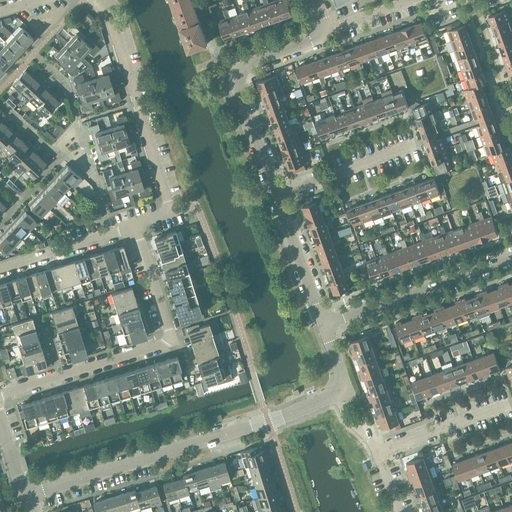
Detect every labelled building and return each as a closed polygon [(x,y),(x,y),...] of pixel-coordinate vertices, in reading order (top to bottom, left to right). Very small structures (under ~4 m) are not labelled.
[(179,22),(181,28),(189,25),(200,21),(198,15),(192,0),(191,0),(173,7),(179,22)] [(233,0),(222,0),(226,9),(236,6),(233,0)] [(257,7),(263,25),(273,22),(266,4),(269,3),(267,0),(265,0),(263,1),(264,5),(257,7)] [(266,4),(273,22),(282,18),(276,0),(269,3),(266,4)] [(277,0),(276,0),(282,18),(292,15),(287,0),(277,0)] [(245,12),(238,14),(244,32),(254,29),(247,11),(249,10),(248,6),(244,8),(245,12)] [(247,11),(254,29),(263,25),(257,7),(249,10),(247,11)] [(488,16),(492,26),(510,19),(506,9),(488,16)] [(229,13),(224,15),(226,19),(218,21),(224,39),(235,36),(228,18),(230,17),(229,13)] [(238,14),(230,17),(228,18),(235,36),(244,32),(238,14)] [(492,26),(495,35),(511,29),(511,25),(510,19),(492,26)] [(200,21),(189,25),(181,28),(189,49),(189,50),(190,50),(207,44),(207,43),(208,43),(208,42),(200,21)] [(422,22),(412,26),(417,41),(415,42),(416,46),(429,41),(422,22)] [(65,44),(73,51),(86,37),(73,24),(66,31),(72,36),(67,42),(65,44)] [(447,31),(451,40),(468,34),(465,24),(447,31)] [(412,26),(402,29),(409,48),(416,46),(415,42),(417,41),(412,26)] [(21,27),(14,35),(27,47),(34,39),(21,27)] [(402,29),(393,33),(398,48),(396,49),(397,53),(402,51),(409,48),(402,29)] [(511,29),(495,35),(499,45),(511,40),(511,29)] [(393,33),(383,36),(388,51),(396,49),(398,48),(393,33)] [(451,40),(454,50),(472,44),(468,34),(451,40)] [(14,35),(6,43),(19,55),(27,47),(14,35)] [(383,36),(373,40),(379,55),(377,56),(378,59),(382,58),(381,54),(388,51),(383,36)] [(79,59),(84,63),(87,61),(82,56),(87,51),(93,56),(99,49),(86,37),(73,51),(81,58),(79,59)] [(46,53),(60,65),(73,51),(65,44),(67,42),(62,38),(59,41),(64,45),(59,51),(53,46),(46,53)] [(373,40),(364,43),(369,58),(377,56),(379,55),(373,40)] [(511,40),(499,45),(503,55),(511,51),(511,40)] [(6,43),(0,50),(0,52),(12,63),(19,55),(6,43)] [(364,43),(354,47),(359,62),(357,63),(359,66),(360,66),(363,65),(362,61),(369,58),(364,43)] [(454,50),(457,60),(475,53),(472,44),(454,50)] [(344,50),(350,65),(351,70),(359,66),(357,63),(359,62),(354,47),(344,50)] [(340,69),(338,70),(339,73),(344,72),(342,68),(350,65),(344,50),(335,54),(340,69)] [(74,65),(79,59),(81,58),(73,51),(60,65),(72,76),(80,70),(74,65)] [(511,51),(503,55),(506,65),(511,62),(511,51)] [(0,52),(0,66),(5,71),(12,63),(0,52)] [(457,60),(461,69),(479,63),(475,53),(457,60)] [(325,57),(331,72),(338,70),(340,69),(335,54),(325,57)] [(403,58),(405,66),(412,64),(409,56),(403,58)] [(319,76),(320,80),(325,79),(323,75),(331,72),(325,57),(316,61),(321,76),(319,76)] [(312,79),(319,76),(321,76),(316,61),(306,64),(312,79)] [(461,69),(464,79),(482,72),(479,63),(461,69)] [(301,83),(312,79),(306,64),(296,68),(301,83)] [(94,78),(97,89),(115,83),(110,66),(101,68),(103,76),(95,78),(94,78)] [(11,84),(20,92),(34,78),(31,75),(32,73),(26,68),(11,84)] [(73,79),(78,94),(97,89),(94,78),(95,78),(94,72),(90,73),(92,79),(84,81),(82,74),(73,79)] [(464,79),(468,88),(481,84),(482,84),(486,83),(482,72),(464,79)] [(258,82),(261,92),(276,86),(277,88),(281,87),(277,75),(258,82)] [(20,92),(29,100),(43,84),(38,79),(36,80),(34,78),(20,92)] [(344,81),(335,84),(336,86),(337,91),(344,88),(346,87),(344,81)] [(115,83),(97,89),(100,99),(98,99),(102,112),(106,110),(102,98),(109,96),(111,103),(121,100),(115,83)] [(29,100),(37,108),(50,93),(48,91),(49,89),(43,84),(29,100)] [(463,90),(467,100),(485,94),(482,84),(481,84),(468,88),(463,90)] [(265,101),(280,96),(284,94),(281,87),(277,88),(276,86),(261,92),(265,101)] [(97,89),(78,94),(84,112),(93,109),(91,102),(98,99),(100,99),(97,89)] [(382,93),(383,97),(389,114),(399,110),(393,93),(392,90),(382,93)] [(403,90),(393,93),(399,110),(409,107),(412,100),(408,98),(406,98),(403,90)] [(50,93),(37,108),(46,116),(61,99),(55,94),(53,96),(50,93)] [(9,104),(12,101),(15,98),(11,94),(5,101),(9,104)] [(467,100),(471,110),(488,103),(485,94),(467,100)] [(265,101),(268,111),(283,105),(284,108),(288,106),(286,102),(282,103),(280,96),(265,101)] [(363,100),(364,104),(370,121),(380,117),(374,100),(372,97),(363,100)] [(383,97),(374,100),(380,117),(389,114),(383,97)] [(412,108),(416,118),(433,112),(429,102),(421,105),(420,104),(416,101),(412,108)] [(488,103),(471,110),(474,120),(492,113),(488,103)] [(364,104),(354,107),(360,124),(370,121),(364,104)] [(268,111),(272,120),(287,115),(284,108),(283,105),(268,111)] [(354,107),(345,111),(351,128),(360,124),(354,107)] [(345,111),(335,114),(341,131),(351,128),(345,111)] [(416,118),(420,128),(436,122),(433,112),(416,118)] [(476,126),(494,119),(492,117),(492,113),(474,120),(474,124),(476,126)] [(335,114),(325,118),(331,135),(341,131),(335,114)] [(109,128),(112,138),(131,132),(125,115),(116,118),(118,125),(111,128),(109,128)] [(272,120),(275,130),(290,125),(291,127),(295,125),(293,121),(289,122),(287,115),(272,120)] [(331,135),(325,118),(315,121),(321,138),(331,135)] [(476,126),(480,135),(498,129),(494,119),(476,126)] [(88,127),(94,144),(112,138),(109,128),(111,128),(109,121),(105,122),(107,129),(100,131),(97,124),(88,127)] [(423,138),(425,137),(440,132),(436,122),(420,128),(423,138)] [(275,130),(278,140),(297,133),(295,125),(291,127),(290,125),(275,130)] [(0,132),(0,147),(1,148),(16,132),(10,127),(9,129),(6,126),(0,132)] [(480,135),(483,145),(501,139),(498,129),(480,135)] [(1,148),(8,155),(22,141),(19,138),(21,137),(16,132),(1,148)] [(113,149),(115,155),(119,154),(117,148),(125,145),(127,152),(136,150),(131,132),(112,138),(115,148),(113,149)] [(423,142),(425,144),(442,138),(440,136),(440,132),(425,137),(423,138),(423,142)] [(278,140),(282,149),(297,144),(298,146),(302,145),(297,133),(278,140)] [(106,151),(113,149),(115,148),(112,138),(94,144),(99,161),(108,158),(106,151)] [(425,144),(429,154),(446,148),(442,138),(425,144)] [(487,155),(492,154),(491,153),(505,148),(501,139),(483,145),(487,155)] [(8,155),(16,163),(31,146),(26,142),(25,143),(22,141),(8,155)] [(282,149),(285,159),(300,153),(301,154),(304,152),(302,145),(298,146),(297,144),(282,149)] [(16,163),(24,170),(38,155),(35,153),(37,151),(31,146),(16,163)] [(491,153),(492,154),(495,163),(511,156),(511,154),(509,147),(505,148),(491,153)] [(429,154),(433,164),(449,158),(446,148),(429,154)] [(300,153),(285,159),(289,169),(292,168),(294,174),(306,169),(304,163),(308,162),(304,152),(301,154),(300,153)] [(38,155),(24,170),(33,178),(48,161),(42,156),(41,158),(38,155)] [(511,156),(495,163),(498,173),(511,167),(511,156)] [(449,158),(433,164),(436,174),(443,177),(445,173),(444,171),(453,168),(449,158)] [(123,173),(126,183),(144,177),(139,160),(130,163),(132,170),(125,172),(123,173)] [(65,164),(58,173),(71,184),(78,176),(65,164)] [(102,171),(108,189),(126,183),(123,173),(125,172),(123,166),(119,167),(121,173),(114,176),(111,169),(102,171)] [(511,167),(498,173),(502,182),(511,178),(511,167)] [(58,173),(50,181),(63,192),(71,184),(58,173)] [(144,177),(126,183),(129,193),(127,194),(129,200),(133,199),(131,192),(138,190),(141,197),(150,194),(144,177)] [(434,178),(424,181),(430,198),(440,194),(437,186),(439,185),(441,181),(434,178)] [(511,178),(502,182),(505,192),(511,189),(511,178)] [(50,181),(43,188),(56,200),(63,192),(50,181)] [(424,181),(415,185),(421,202),(430,198),(424,181)] [(126,183),(108,189),(113,206),(122,203),(120,196),(127,194),(129,193),(126,183)] [(415,185),(405,188),(411,205),(421,202),(415,185)] [(43,188),(36,196),(49,208),(56,200),(43,188)] [(405,188),(396,192),(402,208),(411,205),(405,188)] [(396,192),(386,195),(392,212),(402,208),(396,192)] [(386,195),(376,199),(382,215),(392,212),(386,195)] [(49,208),(36,196),(28,205),(41,217),(49,208)] [(306,216),(321,211),(325,210),(322,201),(318,202),(318,201),(313,202),(312,199),(306,202),(307,205),(303,206),(306,216)] [(376,199),(367,202),(373,219),(382,215),(376,199)] [(367,202),(357,206),(363,222),(373,219),(367,202)] [(363,222),(357,206),(347,209),(353,226),(363,222)] [(24,210),(16,218),(29,230),(36,222),(24,210)] [(306,216),(310,226),(325,221),(325,223),(329,221),(328,217),(324,218),(321,211),(306,216)] [(472,223),(479,241),(488,238),(482,220),(484,219),(483,215),(478,217),(480,221),(472,223)] [(482,220),(488,238),(498,234),(492,216),(484,219),(482,220)] [(16,218),(8,226),(21,238),(29,230),(16,218)] [(310,226),(313,236),(328,230),(325,223),(325,221),(310,226)] [(453,230),(459,248),(469,245),(463,227),(465,226),(463,222),(459,224),(460,228),(453,230)] [(463,227),(469,245),(479,241),(472,223),(465,226),(463,227)] [(8,226),(1,234),(14,246),(21,238),(8,226)] [(434,237),(440,255),(450,252),(443,234),(446,233),(444,229),(440,231),(441,235),(434,237)] [(313,236),(317,245),(332,240),(332,242),(336,241),(335,236),(331,238),(328,230),(313,236)] [(443,234),(450,252),(459,248),(453,230),(446,233),(443,234)] [(154,239),(158,250),(170,246),(170,244),(179,241),(176,231),(166,234),(166,235),(154,239)] [(14,246),(1,234),(0,235),(0,248),(6,254),(14,246)] [(414,244),(421,262),(431,259),(424,241),(426,240),(425,236),(420,238),(422,242),(414,244)] [(424,241),(431,259),(440,255),(434,237),(426,240),(424,241)] [(317,245),(320,255),(335,249),(332,242),(332,240),(317,245)] [(158,250),(161,260),(173,256),(173,255),(182,252),(179,241),(170,244),(170,246),(158,250)] [(395,251),(402,269),(411,266),(405,248),(407,247),(406,243),(401,245),(403,249),(395,251)] [(405,248),(411,266),(421,262),(414,244),(407,247),(405,248)] [(116,248),(113,249),(119,269),(129,266),(124,248),(117,250),(116,248)] [(113,249),(103,252),(109,272),(119,269),(113,249)] [(320,255),(323,264),(339,259),(339,261),(343,260),(342,255),(338,257),(335,249),(320,255)] [(384,255),(376,258),(383,276),(392,273),(386,255),(388,254),(386,250),(382,252),(384,255)] [(386,255),(392,273),(402,269),(395,251),(388,254),(386,255)] [(103,252),(93,255),(100,275),(109,272),(103,252)] [(161,260),(164,271),(177,267),(176,265),(185,262),(182,252),(173,255),(173,256),(161,260)] [(93,255),(83,258),(90,278),(100,275),(93,255)] [(83,258),(74,261),(80,281),(90,278),(83,258)] [(383,276),(376,258),(366,262),(373,280),(383,276)] [(323,264),(327,274),(342,268),(339,261),(339,259),(323,264)] [(74,261),(64,264),(70,284),(80,281),(74,261)] [(164,271),(167,281),(180,277),(179,275),(188,272),(185,262),(176,265),(177,267),(164,271)] [(54,267),(61,288),(62,292),(72,289),(70,284),(64,264),(54,267)] [(54,267),(44,270),(51,291),(61,288),(54,267)] [(327,274),(330,283),(345,278),(346,280),(350,279),(349,274),(345,276),(342,268),(327,274)] [(35,273),(41,294),(42,298),(52,295),(51,291),(44,270),(35,273)] [(167,281),(170,291),(183,287),(182,286),(192,283),(188,272),(179,275),(180,277),(167,281)] [(35,273),(25,276),(31,297),(41,294),(35,273)] [(25,276),(15,279),(22,300),(31,297),(25,276)] [(345,278),(330,283),(334,294),(349,288),(346,280),(345,278)] [(15,279),(5,282),(12,303),(22,300),(15,279)] [(5,282),(0,283),(0,299),(2,306),(12,303),(5,282)] [(508,282),(503,284),(510,303),(511,302),(511,283),(509,284),(508,282)] [(170,291),(174,302),(186,298),(186,296),(195,293),(192,283),(182,286),(183,287),(170,291)] [(499,288),(494,290),(500,307),(510,303),(503,284),(499,286),(499,288)] [(111,293),(114,304),(135,297),(132,287),(111,293)] [(487,290),(482,292),(489,310),(500,307),(494,290),(488,292),(487,290)] [(478,296),(472,298),(478,314),(489,310),(482,292),(477,293),(478,296)] [(174,302),(177,312),(189,308),(189,306),(198,303),(195,293),(186,296),(186,298),(174,302)] [(114,304),(117,313),(138,307),(135,297),(114,304)] [(465,298),(460,299),(467,318),(478,314),(472,298),(466,300),(465,298)] [(456,304),(451,306),(457,322),(467,318),(460,299),(455,301),(456,304)] [(189,308),(177,312),(180,323),(193,319),(194,321),(203,319),(198,303),(189,306),(189,308)] [(444,305),(439,307),(446,326),(457,322),(451,306),(445,308),(444,305)] [(51,312),(54,322),(75,316),(72,306),(68,307),(51,312)] [(117,313),(120,323),(141,317),(138,307),(117,313)] [(435,311),(429,313),(435,330),(446,326),(439,307),(434,309),(435,311)] [(422,313),(418,315),(424,334),(435,330),(429,313),(423,315),(422,313)] [(413,319),(408,321),(414,338),(424,334),(418,315),(413,317),(413,319)] [(54,322),(57,332),(78,326),(75,316),(54,322)] [(120,323),(123,333),(144,327),(141,317),(120,323)] [(11,324),(15,335),(35,328),(32,318),(11,324)] [(414,338),(408,321),(402,323),(401,321),(396,323),(402,342),(414,338)] [(187,332),(191,343),(203,339),(203,337),(212,335),(209,324),(199,327),(200,328),(187,332)] [(57,332),(60,342),(81,335),(78,326),(57,332)] [(144,327),(123,333),(126,343),(144,338),(142,331),(145,330),(144,327)] [(15,335),(18,344),(38,338),(35,328),(15,335)] [(456,333),(449,335),(452,343),(458,341),(456,333)] [(60,342),(63,352),(84,345),(81,335),(60,342)] [(191,343),(194,353),(207,349),(206,348),(215,345),(212,335),(203,337),(203,339),(191,343)] [(351,349),(353,353),(374,346),(370,335),(351,341),(354,348),(351,349)] [(452,343),(449,335),(443,337),(446,345),(452,343)] [(18,344),(21,354),(41,348),(38,338),(18,344)] [(84,345),(63,352),(64,355),(67,354),(69,361),(87,355),(84,345)] [(194,353),(197,364),(210,360),(209,358),(218,355),(215,345),(206,348),(207,349),(194,353)] [(357,358),(359,363),(378,357),(374,346),(353,353),(355,358),(357,358)] [(21,354),(24,364),(44,357),(41,348),(21,354)] [(494,352),(484,356),(490,372),(500,369),(494,352)] [(197,364),(200,374),(213,370),(213,368),(222,366),(218,355),(209,358),(210,360),(197,364)] [(177,356),(166,359),(170,372),(168,373),(172,384),(183,381),(179,370),(181,369),(177,356)] [(484,356),(473,360),(479,376),(490,372),(484,356)] [(44,357),(24,364),(20,365),(23,375),(45,368),(43,362),(45,361),(45,358),(44,357)] [(359,370),(361,375),(382,367),(378,357),(359,363),(361,369),(359,370)] [(166,359),(156,363),(160,375),(158,376),(161,387),(172,384),(168,373),(170,372),(166,359)] [(473,360),(463,363),(469,380),(479,376),(473,360)] [(156,363),(145,366),(149,378),(148,379),(151,390),(161,387),(158,376),(160,375),(156,363)] [(463,363),(453,367),(459,383),(469,380),(463,363)] [(213,370),(200,374),(204,385),(216,381),(217,384),(232,379),(227,364),(222,366),(213,368),(213,370)] [(145,366),(135,369),(139,382),(137,382),(141,394),(151,390),(148,379),(149,378),(145,366)] [(14,367),(11,368),(11,367),(6,369),(9,380),(14,378),(14,377),(16,377),(14,367)] [(365,379),(367,385),(385,378),(382,367),(361,375),(363,380),(365,379)] [(453,367),(443,371),(449,387),(459,383),(453,367)] [(135,369),(125,372),(129,385),(127,385),(130,395),(140,392),(140,394),(141,394),(137,382),(139,382),(135,369)] [(240,371),(242,382),(248,380),(246,370),(240,371)] [(443,371),(433,374),(439,391),(449,387),(443,371)] [(125,372),(115,375),(118,388),(117,389),(120,398),(130,395),(127,385),(129,385),(125,372)] [(433,374),(423,378),(429,395),(439,391),(433,374)] [(115,375),(104,379),(108,391),(106,392),(109,401),(120,398),(117,389),(118,388),(115,375)] [(367,391),(368,396),(389,389),(385,378),(367,385),(369,391),(367,391)] [(429,395),(423,378),(412,382),(418,398),(429,395)] [(104,379),(94,382),(98,395),(96,395),(99,404),(109,401),(106,392),(108,391),(104,379)] [(202,381),(195,383),(199,395),(205,393),(202,381)] [(94,382),(83,385),(87,398),(86,398),(88,407),(99,404),(96,395),(98,395),(94,382)] [(83,385),(73,388),(77,401),(75,401),(78,411),(88,407),(86,398),(87,398),(83,385)] [(73,388),(63,392),(67,404),(65,405),(68,416),(69,416),(68,414),(78,411),(75,401),(77,401),(73,388)] [(373,400),(375,406),(393,400),(389,389),(368,396),(370,401),(373,400)] [(63,392),(52,395),(56,407),(55,408),(58,419),(68,416),(65,405),(67,404),(63,392)] [(410,399),(413,405),(417,403),(414,394),(407,397),(408,400),(410,399)] [(52,395),(42,398),(46,411),(44,411),(48,423),(58,419),(55,408),(56,407),(52,395)] [(42,398),(32,401),(36,414),(34,414),(38,426),(48,423),(44,411),(46,411),(42,398)] [(374,413),(376,418),(397,410),(393,400),(375,406),(377,412),(374,413)] [(36,414),(32,401),(21,404),(25,417),(23,417),(27,429),(38,426),(34,414),(36,414)] [(397,410),(376,418),(378,423),(380,422),(383,428),(401,422),(397,410)] [(443,443),(438,446),(442,454),(447,451),(443,443)] [(504,445),(494,448),(500,465),(510,461),(504,445)] [(245,468),(248,466),(267,461),(264,450),(258,452),(257,447),(240,452),(245,468)] [(494,448),(484,452),(490,469),(500,465),(494,448)] [(484,452),(474,456),(480,472),(490,469),(484,452)] [(407,470),(408,475),(429,467),(425,456),(407,463),(409,469),(407,470)] [(474,456),(464,459),(470,476),(480,472),(474,456)] [(470,476),(464,459),(453,463),(459,480),(470,476)] [(248,466),(252,477),(270,471),(267,461),(248,466)] [(225,462),(214,465),(219,482),(230,479),(225,462)] [(214,465),(203,469),(209,486),(219,482),(214,465)] [(413,479),(415,485),(433,478),(429,467),(408,475),(410,480),(413,479)] [(203,469),(193,472),(198,489),(209,486),(203,469)] [(252,477),(255,487),(274,481),(270,471),(252,477)] [(182,475),(183,478),(184,477),(188,492),(189,492),(198,489),(193,472),(182,475)] [(183,478),(173,481),(178,498),(189,494),(189,492),(188,492),(184,477),(183,478)] [(414,491),(416,496),(437,489),(433,478),(415,485),(417,491),(414,491)] [(178,498),(173,481),(162,484),(168,501),(178,498)] [(255,487),(258,497),(277,492),(274,481),(255,487)] [(156,486),(145,489),(151,506),(161,503),(156,486)] [(145,489),(136,492),(135,492),(139,507),(140,509),(151,506),(145,489)] [(420,500),(422,506),(441,500),(437,489),(416,496),(418,501),(420,500)] [(135,490),(124,493),(129,510),(139,507),(135,492),(136,492),(135,490)] [(255,498),(258,509),(280,502),(277,492),(258,497),(255,498)] [(124,493),(114,496),(118,511),(123,511),(129,510),(124,493)] [(118,511),(114,496),(103,500),(107,511),(118,511)] [(107,511),(103,500),(93,503),(95,511),(107,511)] [(439,511),(445,510),(441,500),(422,506),(424,511),(439,511)] [(258,511),(283,511),(280,502),(258,509),(258,511)]
